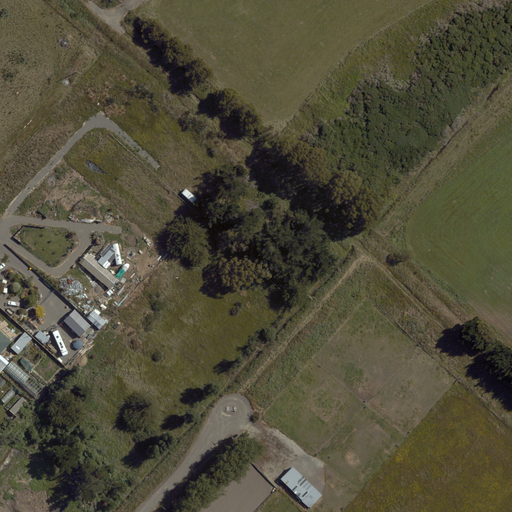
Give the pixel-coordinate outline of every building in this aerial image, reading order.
[(85,267),(75,279),(106,304),(116,292),(85,267)] [(96,330),(79,315),(58,340),(75,354),(96,330)] [(45,345),(50,339),(36,326),(30,333),(45,345)] [(11,347),(19,355),(32,340),(24,333),(11,347)] [(57,383),(32,362),(17,380),(42,401),(57,383)] [(22,396),(9,411),(16,417),(29,402),(22,396)] [(294,467),(281,480),(311,509),(324,497),(294,467)]
